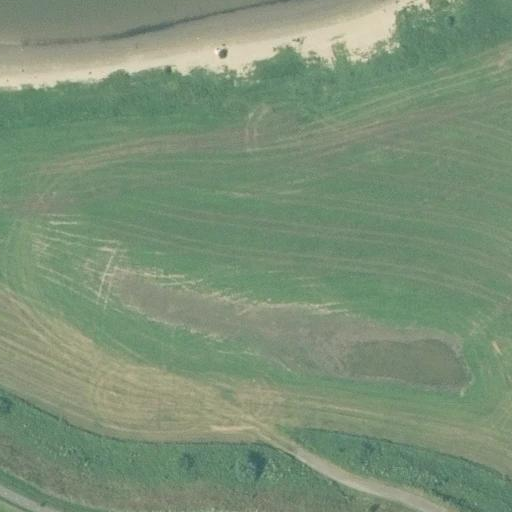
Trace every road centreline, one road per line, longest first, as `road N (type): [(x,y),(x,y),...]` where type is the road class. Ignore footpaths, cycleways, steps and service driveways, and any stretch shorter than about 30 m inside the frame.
road 1 (track): [(0,399),(114,447),(244,450),(304,461)]
road 2 (track): [(428,511),(325,477),(281,438),(269,412)]
